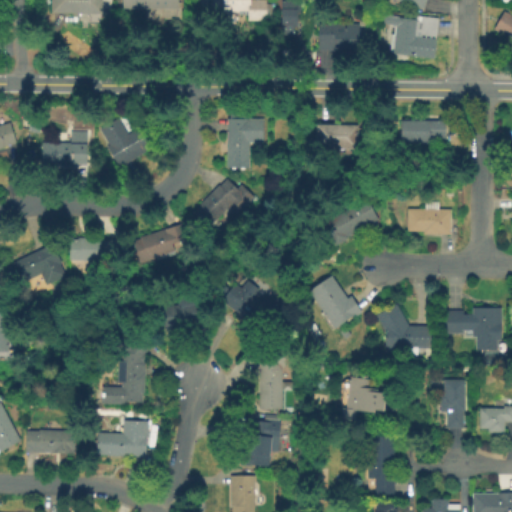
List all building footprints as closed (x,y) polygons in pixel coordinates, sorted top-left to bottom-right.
[(51,0),(102,0),(102,15),(51,14),(51,0)] [(267,0),(267,19),(249,19),(249,11),(210,11),(209,0),(267,0)] [(297,0),(291,0),(279,0),(279,31),(296,32),(297,0)] [(424,0),(421,9),(397,0),(424,0)] [(511,44),(489,30),(503,9),(511,14),(511,44)] [(432,58),(391,52),(395,28),(380,26),(382,15),(414,19),(415,15),(438,18),(432,58)] [(360,24),(361,36),(364,36),(364,44),(360,44),(360,49),(337,49),(337,51),(320,51),(320,25),(360,24)] [(264,116),(264,141),(250,140),(250,166),(226,166),(227,117),(230,117),(230,107),(246,108),(245,116),(264,116)] [(118,115),(128,132),(146,121),(158,141),(145,149),(146,150),(120,166),(108,146),(111,144),(100,126),(118,115)] [(443,146),(399,145),(400,119),(443,120),(443,146)] [(4,146),(0,147),(0,122),(9,120),(16,141),(4,144),(4,146)] [(358,125),(357,148),(317,148),(317,124),(358,125)] [(88,141),(87,163),(43,163),(43,141),(88,141)] [(227,176),(237,186),(241,182),(254,194),(234,215),(226,208),(207,227),(190,211),(217,182),(219,184),(227,176)] [(332,245),(320,223),(365,199),(377,221),(332,245)] [(449,236),(421,236),(421,232),(405,232),(405,210),(423,210),(423,202),(436,202),(436,211),(449,211),(449,236)] [(191,241),(139,259),(132,237),(184,219),(191,241)] [(124,237),(123,256),(112,255),(112,260),(69,258),(70,234),(124,237)] [(60,263),(66,274),(46,284),(40,273),(16,285),(6,265),(52,241),(62,261),(60,263)] [(333,331),(306,292),(329,276),(344,299),(348,296),(359,313),(333,331)] [(248,278),(260,287),(254,294),(260,299),(265,292),(284,307),(267,328),(264,325),(261,329),(222,298),(235,281),(242,286),(248,278)] [(0,290),(8,290),(9,350),(0,350),(0,290)] [(163,325),(195,324),(194,297),(162,298),(163,325)] [(383,332),(374,315),(394,304),(407,327),(427,328),(427,350),(382,349),(383,332)] [(472,350),(472,334),(442,335),(442,310),(460,310),(460,316),(469,316),(469,308),(499,308),(499,341),(493,341),(493,350),(472,350)] [(145,353),(144,362),(146,362),(145,391),(143,391),(143,401),(124,400),(124,403),(101,402),(102,397),(95,396),(95,387),(103,387),(103,385),(123,385),(123,381),(117,381),(117,359),(123,359),(123,350),(137,331),(152,343),(145,353)] [(282,367),(282,408),(259,408),(258,346),(285,346),(285,367),(282,367)] [(381,414),(354,411),(353,420),(337,418),(338,408),(343,408),(348,376),(368,379),(367,388),(375,389),(375,393),(384,394),(381,414)] [(462,428),(445,428),(445,412),(438,412),(438,389),(442,389),(442,379),(462,379),(462,428)] [(0,400),(21,439),(0,451),(0,400)] [(511,423),(502,423),(502,434),(485,433),(485,429),(476,429),(476,408),(502,409),(502,405),(511,405),(511,423)] [(278,413),(278,420),(281,420),(280,438),(272,438),(270,464),(250,462),(250,465),(240,464),(241,449),(246,450),(248,418),(251,418),(251,411),(278,413)] [(147,419),(146,454),(95,452),(96,429),(121,430),(122,418),(147,419)] [(39,428),(76,429),(75,452),(25,450),(26,429),(39,429),(39,428)] [(392,495),(372,494),(372,478),(363,478),(363,437),(393,438),(392,495)] [(254,474),(254,511),(230,511),(230,474),(254,474)] [(511,511),(470,511),(470,493),(511,493),(511,511)] [(457,511),(419,511),(420,508),(428,508),(428,498),(446,499),(445,505),(457,505),(457,511)] [(374,511),(393,511),(394,502),(375,501),(374,511)]
